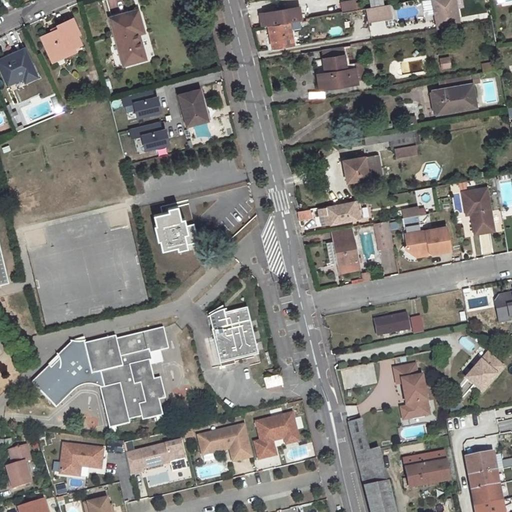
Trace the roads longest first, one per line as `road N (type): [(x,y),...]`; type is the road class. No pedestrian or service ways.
road 1 (unclassified): [(227,0),(299,307)]
road 2 (residential): [(299,307),(511,262)]
road 3 (unknown): [(174,307),(196,331),(203,373),(218,389),(262,403),(317,380)]
road 4 (residential): [(172,511),(339,469)]
road 5 (unclassified): [(299,307),(339,469)]
